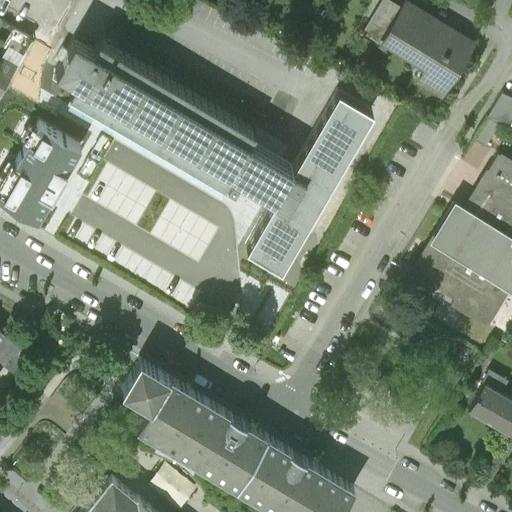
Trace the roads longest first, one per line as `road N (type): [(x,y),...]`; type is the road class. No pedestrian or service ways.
road 1 (residential): [(286,407),(0,239)]
road 2 (residential): [(286,407),(458,125)]
road 3 (residential): [(469,511),(286,407)]
